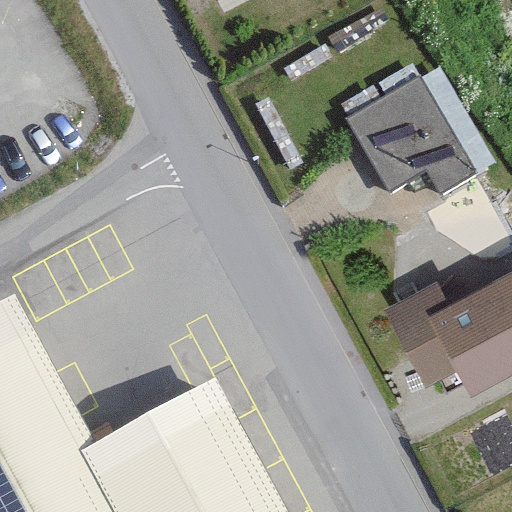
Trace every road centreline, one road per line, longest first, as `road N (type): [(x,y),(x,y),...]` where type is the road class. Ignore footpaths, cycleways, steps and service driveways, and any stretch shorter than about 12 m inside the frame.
road 1 (residential): [(210,146),(406,511)]
road 2 (residential): [(0,256),(210,146)]
road 3 (residential): [(128,0),(210,146)]
